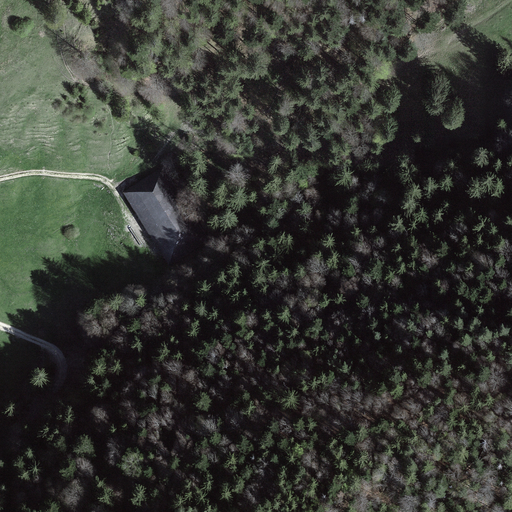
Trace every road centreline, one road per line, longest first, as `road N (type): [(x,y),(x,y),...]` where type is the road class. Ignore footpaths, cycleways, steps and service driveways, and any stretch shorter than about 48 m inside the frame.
road 1 (track): [(0,459),(64,376),(68,358),(52,342)]
road 2 (track): [(0,179),(95,177),(110,183),(128,211)]
